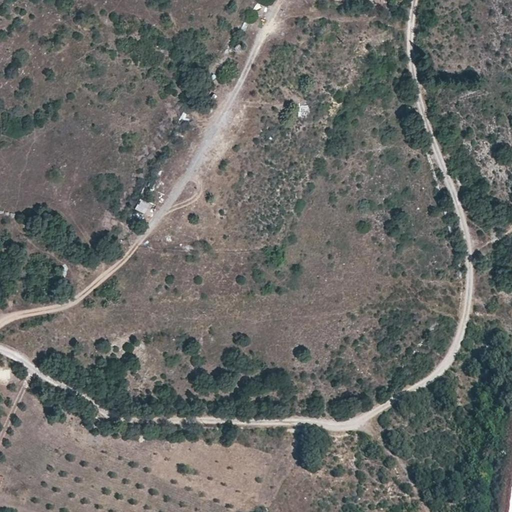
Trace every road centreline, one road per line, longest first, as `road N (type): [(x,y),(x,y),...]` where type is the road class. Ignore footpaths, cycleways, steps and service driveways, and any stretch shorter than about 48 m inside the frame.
road 1 (track): [(413,0),(409,55),(470,279),(465,319),(438,372),(374,413),(338,424),(124,418),(0,350)]
road 2 (track): [(0,323),(57,307),(126,257),(229,115),(264,35),(299,12),(378,18),(409,30)]
